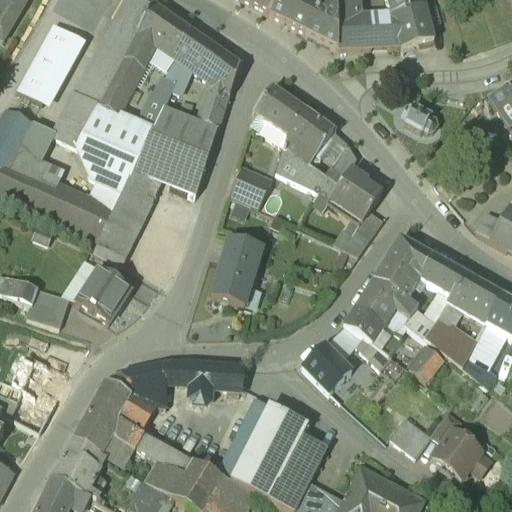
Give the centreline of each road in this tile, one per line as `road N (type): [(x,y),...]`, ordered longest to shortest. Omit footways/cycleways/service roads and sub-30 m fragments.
road 1 (residential): [(162,349),(276,354),(312,343),(333,327),(409,205)]
road 2 (residential): [(265,50),(162,349)]
road 3 (residential): [(162,349),(105,360),(13,511)]
road 4 (residential): [(511,64),(460,77),(367,77),(331,101)]
road 5 (tertiary): [(409,205),(470,262),(511,284)]
road 6 (tertiary): [(331,101),(409,205)]
